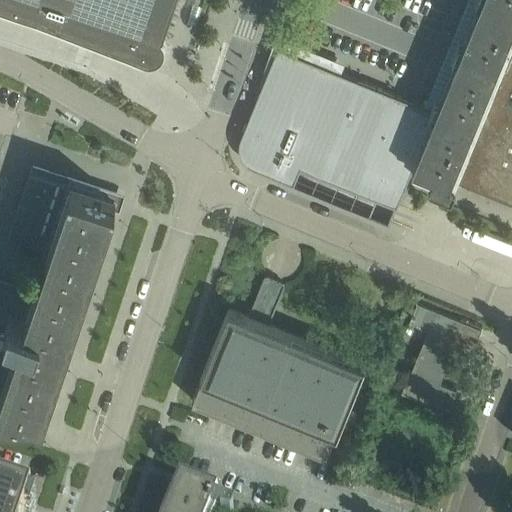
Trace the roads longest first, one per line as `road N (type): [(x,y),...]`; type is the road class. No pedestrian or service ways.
road 1 (tertiary): [(88,511),(202,175)]
road 2 (residential): [(511,309),(202,175)]
road 3 (residential): [(202,175),(0,63)]
road 4 (tertiary): [(202,175),(258,0)]
road 5 (residential): [(362,511),(197,445)]
road 6 (residential): [(466,511),(511,378)]
